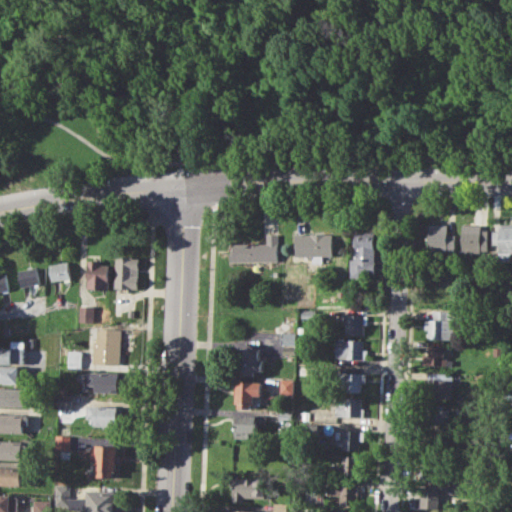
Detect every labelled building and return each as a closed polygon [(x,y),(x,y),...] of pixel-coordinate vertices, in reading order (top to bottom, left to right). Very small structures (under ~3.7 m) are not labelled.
[(429,222),(448,223),(448,234),(456,235),(455,252),(429,251),(429,222)] [(500,222),(511,222),(511,251),(511,261),(499,261),(499,243),(493,243),(493,230),(500,230),(500,222)] [(463,228),(489,229),(489,253),(463,253),(463,228)] [(296,233),(333,231),(334,255),(324,256),(324,262),(314,262),(314,255),(297,255),(296,233)] [(355,231),(375,231),(376,276),(351,276),(350,258),(356,258),(355,231)] [(233,244),(267,243),(267,232),(280,232),(280,261),(230,261),(230,250),(233,250),(233,244)] [(88,259),(101,259),(101,264),(110,265),(109,291),(87,290),(88,259)] [(50,262),(68,260),(70,277),(52,280),(50,262)] [(116,261),(135,262),(135,288),(115,288),(116,261)] [(19,269),(38,265),(41,283),(23,286),(19,269)] [(0,272),(7,271),(11,289),(0,291),(0,272)] [(93,322),(94,305),(80,305),(79,322),(93,322)] [(301,309),(317,309),(317,319),(302,319),(301,309)] [(433,310),(457,311),(456,338),(428,338),(428,328),(425,328),(425,318),(432,319),(433,310)] [(343,314),(367,314),(367,324),(363,324),(363,333),(347,333),(347,321),(343,321),(343,314)] [(97,328),(119,329),(118,363),(93,362),(94,337),(97,337),(97,328)] [(282,331),(296,332),(295,343),(281,342),(282,331)] [(336,339),(371,340),(371,359),(336,358),(336,339)] [(0,346),(11,347),(11,340),(25,340),(24,364),(0,363),(0,346)] [(428,345),(444,346),(444,357),(452,357),(451,365),(422,364),(423,353),(427,353),(428,345)] [(283,346),(296,347),(295,354),(282,354),(283,346)] [(239,347),(259,347),(259,358),(264,358),(264,371),(254,371),(254,375),(242,374),(242,369),(238,369),(239,347)] [(68,349),(80,349),(80,367),(67,367),(68,349)] [(298,364),(311,365),(311,375),(298,375),(298,364)] [(0,366),(22,367),(22,384),(0,383),(0,366)] [(89,371),(127,373),(127,393),(94,392),(94,383),(88,383),(89,371)] [(427,371),(454,372),(453,398),(421,397),(422,378),(427,378),(427,371)] [(339,372),(367,373),(367,383),(360,383),(360,392),(339,391),(339,372)] [(281,378),(293,379),(292,393),(281,392),(281,378)] [(236,381),(262,382),(262,394),(254,394),(254,404),(251,404),(250,408),(239,407),(239,402),(235,401),(236,381)] [(0,386),(33,388),(32,406),(0,404),(0,386)] [(58,392),(71,393),(70,408),(57,408),(58,392)] [(329,397),(364,397),(363,416),(337,416),(337,410),(329,409),(329,397)] [(443,404),(443,408),(450,408),(449,425),(421,423),(422,403),(443,404)] [(89,404),(122,405),(121,427),(94,426),(94,418),(88,417),(89,404)] [(297,404),(309,404),(309,420),(297,420),(297,404)] [(279,411),(292,411),(292,419),(278,419),(279,411)] [(0,413),(28,415),(27,424),(23,424),(23,432),(0,430),(0,413)] [(237,414),(267,416),(266,423),(258,423),(257,432),(250,432),(249,438),(236,438),(237,414)] [(460,416),(474,417),(474,427),(460,427),(460,416)] [(299,423),(316,423),(316,436),(299,436),(299,423)] [(335,430),(363,430),(363,441),(358,441),(357,449),(342,449),(342,438),(334,438),(335,430)] [(57,434),(69,435),(69,449),(57,448),(57,434)] [(422,436),(445,438),(445,447),(441,447),(440,456),(425,455),(425,445),(422,445),(422,436)] [(0,439),(24,441),(23,458),(0,457),(0,439)] [(91,447),(97,447),(97,443),(117,444),(115,476),(98,475),(98,469),(94,469),(94,460),(90,460),(91,447)] [(342,454),(357,454),(357,463),(364,464),(363,474),(332,473),(332,463),(341,464),(342,454)] [(425,460),(444,461),(443,480),(424,479),(425,460)] [(0,465),(28,467),(28,477),(23,476),(22,484),(0,483),(0,465)] [(234,477),(266,478),(265,497),(244,496),(244,502),(233,502),(234,477)] [(56,484),(71,485),(70,507),(55,506),(56,484)] [(328,484),(357,485),(356,505),(339,505),(340,495),(328,495),(328,484)] [(420,488),(443,489),(443,495),(438,495),(438,508),(420,507),(420,488)] [(86,511),(88,489),(119,491),(118,503),(123,504),(122,511),(117,511),(86,511)] [(0,494),(21,495),(20,511),(10,511),(0,511),(0,494)] [(50,511),(51,500),(34,500),(33,511),(50,511)] [(274,511),(274,502),(288,502),(288,511),(274,511)]
